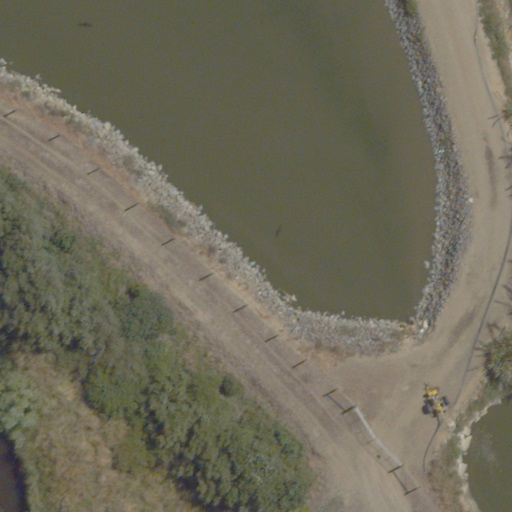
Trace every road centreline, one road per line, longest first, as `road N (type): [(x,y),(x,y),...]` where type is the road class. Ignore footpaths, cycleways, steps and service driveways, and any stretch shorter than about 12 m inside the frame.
road 1 (track): [(449,0),(493,165),(500,234),(488,297),(468,335),(426,382),(375,415),(405,511)]
road 2 (track): [(375,415),(313,390),(132,217),(0,118)]
